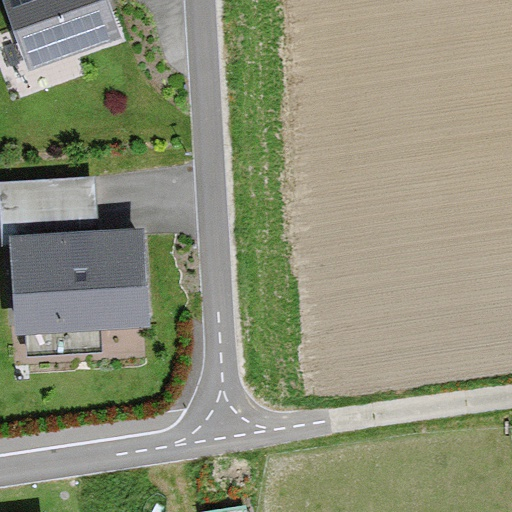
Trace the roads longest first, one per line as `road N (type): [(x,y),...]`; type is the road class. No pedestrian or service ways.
road 1 (residential): [(0,460),(230,426),(203,0)]
road 2 (track): [(230,426),(511,390)]
